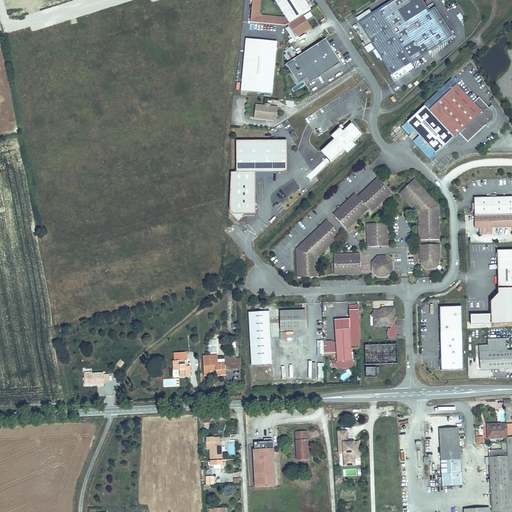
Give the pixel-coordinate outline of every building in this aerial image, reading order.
[(260,0),(252,0),(250,22),(286,26),(311,9),(305,0),(276,0),(286,16),(285,17),(262,15),(260,12),(260,0)] [(456,32),(433,0),(428,3),(426,0),(390,0),(360,21),(370,37),(398,78),(413,68),(410,63),(413,61),(456,32)] [(312,27),(304,14),(301,16),(309,29),(312,27)] [(309,29),(301,16),(289,24),(298,36),(309,29)] [(370,37),(360,21),(354,25),(364,41),(370,37)] [(277,41),(246,37),(240,90),(272,93),(277,41)] [(325,39),(294,59),(309,83),(340,63),(325,39)] [(461,131),(464,134),(465,135),(469,140),(493,118),(494,116),(494,114),(494,112),(493,110),(479,96),(474,101),(451,77),(426,103),(403,125),(433,159),(461,131)] [(265,106),(256,105),(254,117),(277,120),(277,107),(270,106),(270,104),(265,103),(265,106)] [(348,152),(357,144),(354,140),(362,132),(352,121),(342,131),(338,127),(331,134),(335,138),(322,150),(332,160),(345,148),(348,152)] [(283,174),(283,143),(235,144),(233,174),(255,175),(255,180),(271,179),(271,174),(283,174)] [(335,216),(348,229),(370,208),(373,211),(392,192),(379,179),(360,197),(357,194),(335,216)] [(412,179),(399,193),(419,213),(420,239),(439,238),(437,205),(412,179)] [(511,194),(497,195),(491,196),(475,196),(475,214),(511,212),(511,194)] [(511,212),(475,214),(476,227),(482,226),(482,233),(493,232),(493,226),(511,225),(511,212)] [(340,233),(327,219),(297,249),(298,277),(317,276),(316,256),(340,233)] [(386,222),(368,223),(369,245),(388,245),(386,222)] [(439,243),(420,244),(421,259),(421,263),(427,268),(435,268),(440,262),(440,258),(439,243)] [(511,247),(497,249),(499,287),(511,286),(511,247)] [(360,254),(333,255),(334,274),(361,273),(360,254)] [(386,255),(378,255),(372,262),(372,271),(379,276),(387,276),(393,269),(393,261),(386,255)] [(359,317),(359,305),(351,306),(352,317),(359,317)] [(463,336),(462,305),(440,306),(440,330),(443,370),(463,369),(463,336)] [(394,320),(396,315),(394,314),(394,306),(389,306),(389,308),(384,308),(382,307),(380,308),(375,309),(375,310),(372,313),(375,316),(375,324),(388,323),(388,324),(391,324),(392,324),(392,325),(391,325),(391,327),(389,327),(389,329),(388,329),(388,333),(389,333),(389,336),(395,335),(396,333),(396,331),(396,329),(395,327),(396,324),(394,323),(394,320)] [(270,308),(249,309),(253,365),(274,364),(270,308)] [(306,330),(305,310),(280,311),(281,331),(306,330)] [(360,327),(360,317),(335,319),(335,329),(350,328),(360,327)] [(350,328),(335,329),(338,361),(353,360),(350,328)] [(218,352),(217,339),(208,340),(208,353),(218,352)] [(482,350),(482,367),(511,365),(511,342),(488,344),(488,350),(482,350)] [(398,362),(398,343),(366,345),(366,364),(398,362)] [(477,351),(467,352),(468,359),(471,359),(477,359),(477,351)] [(172,361),(173,371),(180,370),(180,377),(192,377),(191,366),(184,367),(184,361),(187,360),(187,353),(175,354),(175,361),(172,361)] [(231,358),(224,359),(224,362),(218,362),(217,355),(207,355),(209,370),(215,370),(215,376),(225,375),(225,369),(232,368),(231,358)] [(241,368),(241,358),(231,358),(232,368),(241,368)] [(353,367),(353,360),(338,361),(337,361),(337,368),(353,367)] [(379,371),(379,366),(365,366),(365,376),(376,376),(376,372),(379,371)] [(104,373),(84,374),(84,386),(104,385),(104,373)] [(506,440),(505,426),(500,426),(500,428),(486,429),(487,441),(506,440)] [(311,458),(309,428),(298,429),(300,459),(311,458)] [(337,429),(338,440),(341,440),(341,436),(347,435),(346,428),(337,429)] [(463,484),(458,428),(439,429),(444,486),(463,484)] [(223,465),(222,445),(221,445),(220,436),(207,437),(208,443),(210,443),(212,466),(215,466),(215,470),(219,470),(219,466),(223,465)] [(265,437),(265,440),(256,440),(256,447),(255,447),(257,486),(277,485),(274,439),(273,439),(273,436),(265,437)] [(343,440),(344,453),(345,462),(355,461),(354,456),(354,450),(360,449),(359,438),(347,439),(343,440)] [(511,508),(511,439),(506,440),(507,452),(504,452),(504,458),(488,460),(492,511),(511,511),(511,509),(511,508)]
